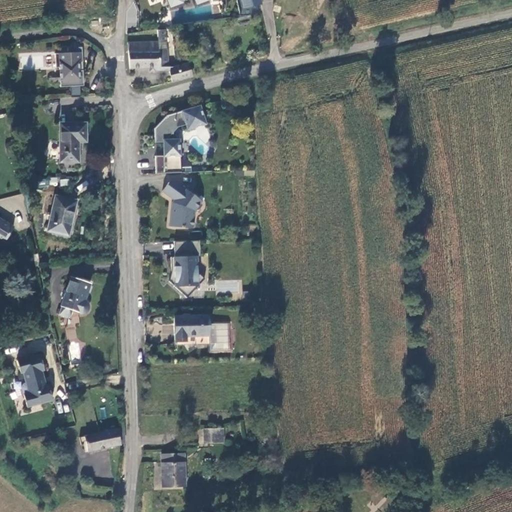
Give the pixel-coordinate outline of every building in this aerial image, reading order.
[(171,9),(172,20),(180,19),(180,9),(171,9)] [(166,27),(156,28),(157,39),(166,39),(166,27)] [(157,39),(128,38),(128,65),(147,65),(164,66),(165,63),(166,39),(157,39)] [(55,51),(57,65),(60,65),(63,84),(86,81),(84,66),(80,66),(79,58),(83,58),(81,43),(67,45),(67,50),(55,51)] [(167,69),(169,78),(187,74),(185,61),(171,63),(167,69)] [(208,121),(202,102),(169,113),(157,126),(157,135),(165,134),(166,140),(166,153),(158,154),(159,171),(184,170),(182,136),(176,137),(176,130),(181,125),(188,122),(190,127),(208,121)] [(87,121),(59,119),(57,157),(75,159),(76,138),(86,139),(87,121)] [(106,167),(108,159),(100,158),(100,156),(86,153),(85,163),(106,167)] [(56,186),(59,179),(51,176),(48,183),(56,186)] [(175,205),(173,224),(194,226),(197,223),(199,208),(203,207),(207,203),(206,198),(180,178),(173,179),(167,188),(180,199),(178,202),(178,205),(175,205)] [(68,234),(74,199),(55,195),(49,230),(68,234)] [(13,227),(0,217),(0,238),(3,241),(13,227)] [(173,279),(192,295),(210,276),(202,269),(201,254),(205,254),(204,237),(178,239),(179,254),(175,255),(176,269),(179,269),(179,272),(173,279)] [(71,311),(79,313),(80,313),(82,313),(84,312),(86,310),(86,307),(86,305),(85,303),(83,301),(82,301),(86,282),(67,278),(58,317),(67,319),(70,317),(71,311)] [(205,334),(205,313),(173,313),(173,342),(186,342),(185,335),(205,334)] [(65,326),(66,340),(76,340),(75,326),(65,326)] [(39,355),(16,361),(20,373),(22,372),(25,383),(22,384),(21,387),(26,407),(51,401),(47,385),(45,386),(41,371),(43,370),(39,355)] [(203,440),(221,439),(220,422),(201,424),(203,440)] [(74,435),(77,452),(82,452),(82,453),(115,447),(114,445),(121,444),(117,427),(74,435)] [(185,483),(184,452),(159,452),(159,483),(185,483)]
